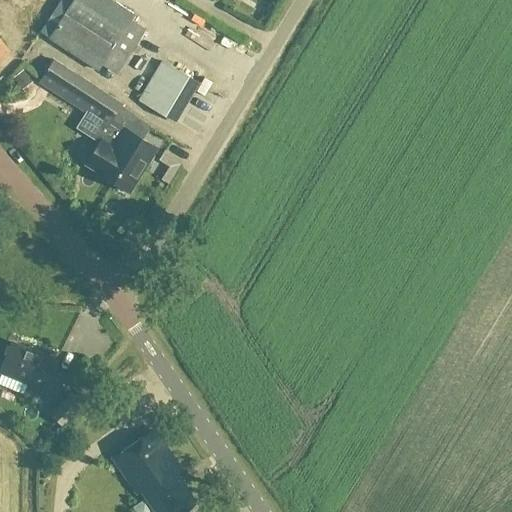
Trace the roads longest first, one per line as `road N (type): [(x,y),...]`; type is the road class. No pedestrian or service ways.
road 1 (unclassified): [(118,306),(304,0)]
road 2 (tertiary): [(258,511),(118,306)]
road 3 (tertiary): [(118,306),(0,164)]
